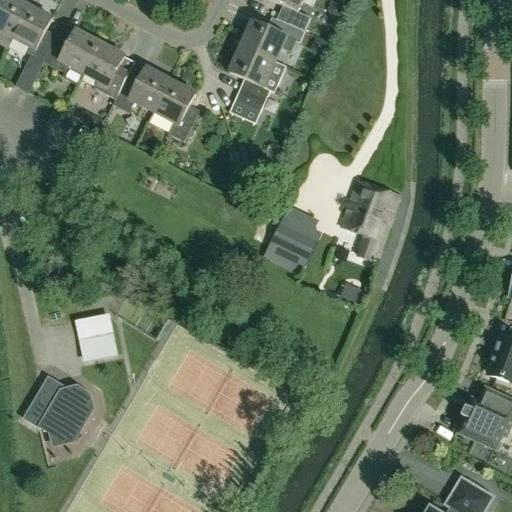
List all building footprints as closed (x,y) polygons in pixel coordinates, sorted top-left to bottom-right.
[(0,33),(13,40),(30,9),(13,0),(4,0),(1,8),(0,7),(0,33)] [(298,14),(304,0),(264,0),(283,8),(277,21),(280,22),(305,34),(311,19),(298,14)] [(35,86),(46,64),(59,39),(46,32),(52,21),(30,9),(13,40),(31,50),(28,55),(33,58),(22,79),(35,86)] [(305,34),(280,22),(275,34),(253,24),(241,49),(275,64),(282,50),(288,52),(292,50),(296,43),(300,45),(305,34)] [(59,39),(46,64),(67,76),(64,82),(77,89),(85,76),(100,46),(76,33),(71,41),(61,36),(59,39)] [(130,76),(132,72),(121,67),(125,59),(100,46),(85,76),(99,84),(95,91),(116,102),(130,76)] [(273,94),(285,68),(275,64),(241,49),(230,75),(244,81),(235,103),(260,115),(270,92),(273,94)] [(155,115),(171,83),(146,70),(140,81),(130,76),(116,102),(114,107),(116,108),(129,115),(135,105),(155,115)] [(171,83),(155,115),(174,125),(168,136),(184,144),(201,113),(190,108),(196,96),(171,83)] [(376,264),(399,198),(358,184),(342,229),(366,238),(358,258),(376,264)] [(263,260),(302,278),(322,238),(313,234),(317,225),(315,224),(316,221),(289,208),(263,260)] [(75,323),(84,364),(118,358),(110,316),(75,323)] [(58,336),(60,370),(77,369),(76,335),(58,336)] [(511,341),(503,338),(500,346),(497,346),(494,355),(496,356),(495,361),(493,360),(489,369),(491,370),(489,377),(511,385),(511,341)] [(83,409),(80,392),(67,396),(61,392),(64,388),(48,378),(23,420),(39,429),(40,428),(50,434),(51,439),(68,434),(83,409)] [(504,440),(511,422),(511,404),(491,395),(485,408),(473,402),(469,411),(467,410),(459,406),(455,415),(462,418),(462,419),(466,421),(460,435),(495,451),(501,438),(504,440)] [(484,511),(492,500),(462,482),(447,507),(450,509),(447,511),(432,511),(430,511),(429,511),(484,511)]
